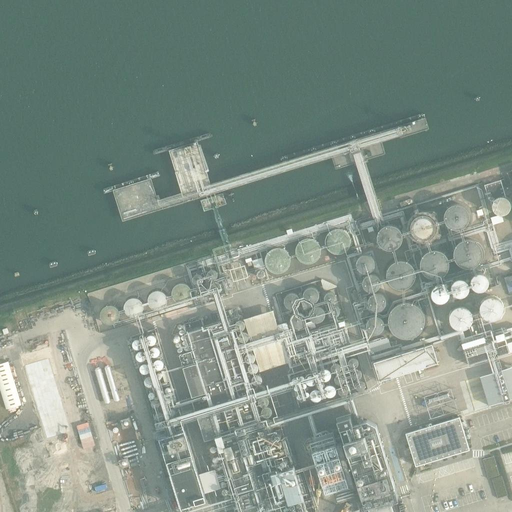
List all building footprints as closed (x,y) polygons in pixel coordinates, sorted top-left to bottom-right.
[(511,225),(511,192),(507,197),(504,205),(503,212),(506,220),(511,226),(511,225)] [(471,214),(471,212),(470,209),(468,206),(466,204),(463,202),(460,201),(459,201),(456,201),(453,202),(451,203),(449,205),(447,207),(446,209),(445,212),(445,214),(445,216),(445,219),(446,221),(448,223),(450,225),(452,226),(455,227),(457,227),(460,227),(462,227),(464,225),(467,224),(468,222),(470,220),(471,217),(471,214)] [(437,225),(436,222),(436,220),(434,217),(432,215),(430,213),(428,213),(425,212),(422,212),(418,213),(415,215),(414,216),(411,220),(411,222),(410,225),(411,227),(411,230),(414,234),(415,235),(418,237),(422,238),(425,238),(428,237),(430,237),(432,235),(434,233),(435,231),(436,229),(437,225)] [(404,236),(404,235),(403,232),(403,230),(400,226),(399,225),(396,223),(392,222),(389,222),(386,223),(384,223),(382,225),(380,228),(379,230),(378,233),(377,235),(378,237),(378,239),(379,242),(381,244),(382,246),(385,247),(389,248),(392,248),(395,247),(399,245),(401,243),(402,241),(403,239),(404,236)] [(351,240),(351,239),(351,237),(350,234),(347,230),(346,229),(343,227),(340,226),(339,226),(336,226),(333,227),(331,228),(329,229),(327,231),(326,233),(325,236),(324,239),(325,241),(325,243),(326,246),(328,248),(332,251),(336,252),(339,252),(342,251),(346,249),(348,247),(349,245),(350,242),(351,240)] [(321,248),(321,246),(321,243),(320,241),(317,239),(315,237),(313,236),(309,235),(307,235),(304,236),(301,237),(299,239),(297,241),(296,243),(295,246),(295,248),(296,253),(297,255),(298,257),(300,258),(303,260),(306,261),(307,261),(310,261),(313,261),(315,260),(317,258),(318,257),(320,254),(321,251),(321,248)] [(484,252),(484,249),(483,245),(481,242),(479,240),(477,239),(474,237),(470,236),(468,236),(465,237),(463,238),(459,240),(457,242),(455,244),(454,247),(454,249),(454,252),(454,255),(455,257),(456,260),(458,262),(460,264),(463,266),(466,267),(468,267),(471,267),(474,266),(477,265),(479,263),(481,261),(482,258),(484,255),(484,252)] [(289,259),(289,256),(288,254),(287,252),(286,250),(284,248),(282,247),(279,246),(277,246),(275,246),(272,246),(270,247),(267,249),(266,250),(264,253),(263,255),(263,259),(263,261),(264,264),(265,266),(267,268),(270,271),(273,272),(275,272),(278,272),(281,271),(283,270),(285,268),(287,266),(288,264),(289,261),(289,259)] [(451,262),(450,259),(449,255),(447,253),(446,251),(444,249),(440,247),(437,247),(435,247),(432,247),(429,248),(426,250),(424,252),(422,254),(421,257),(420,260),(420,262),(420,265),(422,268),(423,271),(425,273),(427,275),(430,276),(433,277),(436,277),(438,277),(442,276),(444,274),(446,273),(448,270),(449,268),(450,265),(451,262)] [(416,273),(416,270),(415,267),(414,265),(412,262),(410,260),(407,259),(405,258),(402,257),(399,258),(396,258),(391,261),(390,263),(388,266),(386,269),(386,272),(386,275),(387,278),(388,280),(390,283),(392,285),(395,287),(398,288),(401,288),(404,288),(406,287),(409,286),(411,284),(413,282),(415,279),(416,276),(416,273)] [(255,267),(259,279),(268,276),(264,264),(255,267)] [(218,271),(217,268),(216,267),(215,266),(213,265),(210,266),(209,267),(208,268),(207,271),(208,272),(209,274),(211,275),(213,276),(215,275),(216,274),(217,273),(218,271)] [(205,276),(205,274),(204,272),(202,271),(200,271),(198,271),(196,272),(195,273),(194,276),(195,278),(196,279),(197,280),(199,281),(202,281),(203,280),(204,278),(205,276)] [(379,279),(378,276),(377,274),(374,273),(372,273),(369,273),(368,275),(366,277),(366,279),(366,281),(368,284),(369,285),(372,286),(374,286),(377,284),(378,282),(379,279)] [(488,288),(488,273),(474,273),(474,288),(488,288)] [(223,283),(223,282),(222,281),(221,279),(220,278),(218,277),(216,277),(214,278),(213,280),(212,282),(213,284),(213,286),(215,287),(217,288),(219,287),(221,287),(222,285),(223,283)] [(192,289),(192,287),(192,285),(190,282),(187,280),(186,280),(183,280),(180,280),(178,281),(177,282),(175,285),(174,289),(174,292),(176,295),(179,298),(181,298),(183,299),(185,298),(187,298),(190,296),(192,293),(192,289)] [(208,288),(208,286),(207,284),(205,283),(203,282),(201,283),(199,284),(198,286),(198,288),(198,290),(199,291),(201,292),(202,293),(205,292),(206,292),(208,290),(208,288)] [(316,292),(316,289),(314,287),(313,286),(310,285),(307,286),(305,287),(304,289),(303,292),(304,294),(305,296),(307,298),(310,298),(312,298),(314,297),(316,295),(316,292)] [(169,296),(169,295),(169,292),(167,289),(165,287),(163,287),(160,286),(156,287),(154,287),(153,289),(151,292),(150,295),(151,297),(151,299),(153,302),(156,304),(159,305),(163,304),(164,304),(166,302),(168,299),(169,296)] [(297,297),(296,294),(295,292),(293,291),(290,290),(288,290),(286,292),(284,294),(284,296),(284,299),(285,301),(288,303),(290,303),(292,303),(295,301),(296,300),(297,297)] [(384,299),(384,298),(384,296),(382,294),(380,292),(378,292),(375,292),(373,294),(372,295),(371,298),(371,301),(373,303),(375,304),(377,305),(380,305),(382,303),(383,301),(384,299)] [(145,303),(145,302),(145,300),(144,298),(143,296),(140,294),(136,293),(133,293),(130,295),(128,296),(127,298),(126,302),(127,305),(129,308),(131,311),(135,312),(138,311),(142,310),(143,308),(144,306),(145,303)] [(121,311),(121,310),(121,308),(120,306),(118,303),(116,302),(114,301),(112,301),(108,301),(105,304),(103,306),(102,308),(102,310),(103,314),(105,317),(106,318),(108,319),(112,320),(115,319),(118,317),(120,314),(121,311)] [(471,314),(471,313),(470,311),(470,309),(467,306),(466,304),(464,303),(460,302),(458,302),(455,303),(452,305),(451,306),(449,308),(448,310),(448,313),(448,317),(449,319),(451,321),(452,323),(454,324),(456,324),(458,325),(461,325),(463,324),(464,324),(467,322),(468,320),(470,318),(470,316),(471,314)] [(509,314),(509,312),(509,309),(507,307),(506,304),(503,303),(501,302),(498,302),(495,302),(493,303),(490,304),(489,306),(487,309),(487,311),(486,314),(487,317),(488,319),(490,321),(492,323),(495,324),(498,324),(500,324),(503,323),(505,322),(507,319),(508,317),(509,314)] [(406,340),(413,341),(419,339),(425,335),(428,330),(430,323),(428,316),(425,311),(419,307),(412,305),(405,306),(399,310),(395,316),(394,323),(395,330),(400,336),(406,340)] [(323,313),(322,310),(321,308),(319,307),(317,306),(313,306),(312,308),(310,310),(309,312),(310,315),(311,317),(313,319),(315,319),(318,319),(320,318),(322,315),(323,313)] [(274,310),(245,318),(250,336),(269,331),(270,334),(280,331),(274,310)] [(303,318),(303,317),(303,315),(301,313),(299,311),(297,311),(294,311),(292,313),(290,315),(290,317),(290,320),(292,322),(294,323),(296,324),(298,324),(301,323),(302,321),(303,318)] [(384,323),(384,321),(382,318),(381,317),(378,316),(375,316),(373,317),(372,320),(371,322),(371,325),(373,327),(375,329),(377,329),(380,329),(382,328),(384,325),(384,323)] [(192,351),(179,355),(193,397),(207,393),(213,413),(197,417),(204,440),(216,436),(236,500),(223,503),(226,511),(308,511),(295,466),(279,471),(264,422),(262,421),(230,318),(187,331),(192,351)] [(503,330),(463,343),(470,364),(510,351),(503,330)] [(165,369),(158,333),(134,338),(145,389),(154,387),(154,390),(162,389),(158,370),(165,369)] [(433,344),(374,362),(380,383),(440,364),(433,344)] [(8,361),(0,363),(0,390),(6,410),(21,405),(8,361)] [(511,367),(480,377),(489,406),(511,398),(511,367)] [(429,397),(434,415),(458,409),(454,391),(429,397)] [(124,422),(130,438),(142,433),(137,418),(124,422)] [(340,428),(362,499),(397,488),(378,423),(369,418),(340,428)] [(459,418),(406,434),(416,467),(469,451),(459,418)] [(181,508),(207,500),(185,430),(159,438),(181,508)] [(314,438),(331,492),(350,486),(333,432),(314,438)] [(98,459),(96,450),(91,451),(97,473),(108,470),(104,457),(98,459)] [(493,456),(483,459),(489,479),(500,475),(493,456)] [(116,471),(133,467),(131,457),(113,461),(116,471)] [(492,478),(498,498),(508,495),(502,476),(492,478)] [(392,511),(389,501),(368,508),(368,511),(392,511)]
